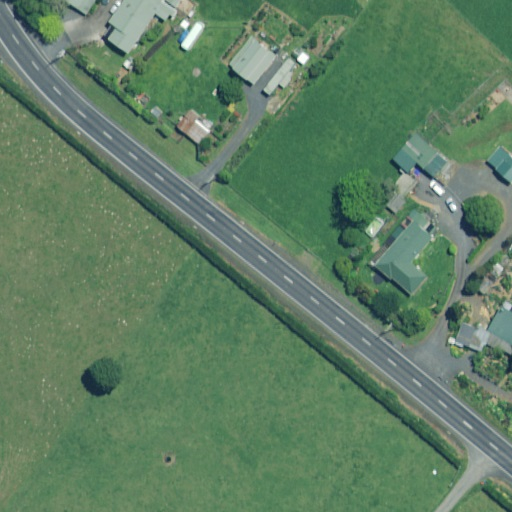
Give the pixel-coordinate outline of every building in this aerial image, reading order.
[(66,0),(87,14),(97,0),(66,0)] [(127,0),(112,22),(120,28),(111,40),(131,54),(159,14),(171,22),(185,0),(127,0)] [(254,36),(231,65),(250,80),(255,85),(279,57),(273,52),(254,36)] [(295,63),(285,56),(261,88),(271,96),(295,63)] [(491,114),(486,107),(468,123),(473,129),(491,114)] [(187,118),(181,113),(173,122),(199,144),(211,130),(190,113),(187,118)] [(439,153),(417,134),(409,143),(402,137),(397,144),(426,169),(439,153)] [(511,157),(499,148),(487,163),(511,182),(511,157)] [(420,181),(407,169),(392,187),(405,198),(420,181)] [(434,238),(414,222),(377,266),(412,296),(428,277),(412,264),(434,238)] [(486,343),(511,355),(511,304),(503,300),(486,335),(464,324),(456,340),(481,352),(486,343)]
